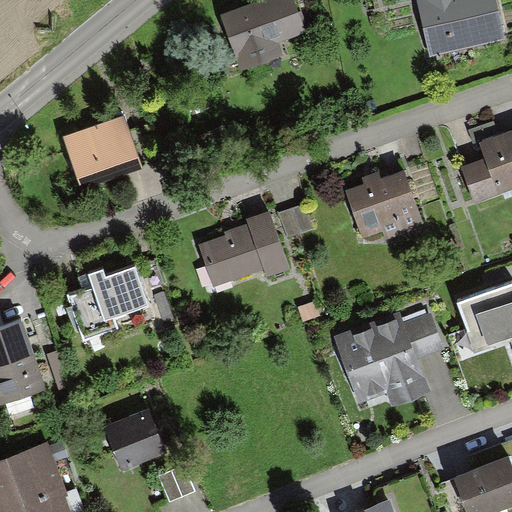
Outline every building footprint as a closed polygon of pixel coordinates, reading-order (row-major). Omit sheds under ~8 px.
[(273,33),(304,23),(296,0),(223,0),(218,2),(238,62),(278,49),(273,33)] [(417,0),(428,50),(504,35),(497,0),(417,0)] [(122,106),(59,126),(76,178),(139,157),(122,106)] [(511,117),(469,133),(474,147),(458,153),(474,195),(511,181),(511,117)] [(404,168),(342,187),(360,245),(421,226),(404,168)] [(287,260),(265,198),(242,206),(245,214),(196,231),(212,278),(261,261),(264,268),(287,260)] [(301,198),(282,206),(292,232),(311,225),(301,198)] [(100,255),(84,261),(89,273),(63,282),(78,330),(115,318),(110,302),(143,292),(141,286),(133,262),(131,255),(103,264),(100,255)] [(161,279),(153,256),(133,262),(141,286),(161,279)] [(511,266),(457,287),(470,320),(449,328),(460,359),(503,343),(511,366),(511,266)] [(400,303),(333,328),(359,395),(385,385),(391,401),(429,386),(417,354),(444,344),(428,304),(403,313),(400,303)] [(19,304),(0,309),(0,349),(30,339),(19,304)] [(0,349),(0,390),(43,377),(30,339),(0,349)] [(101,414),(119,461),(166,444),(148,397),(101,414)] [(72,511),(45,431),(0,445),(0,511),(72,511)] [(511,458),(506,441),(451,460),(469,511),(492,511),(488,500),(511,491),(511,458)] [(181,458),(156,468),(167,496),(192,486),(181,458)] [(395,511),(387,491),(338,509),(339,511),(395,511)]
